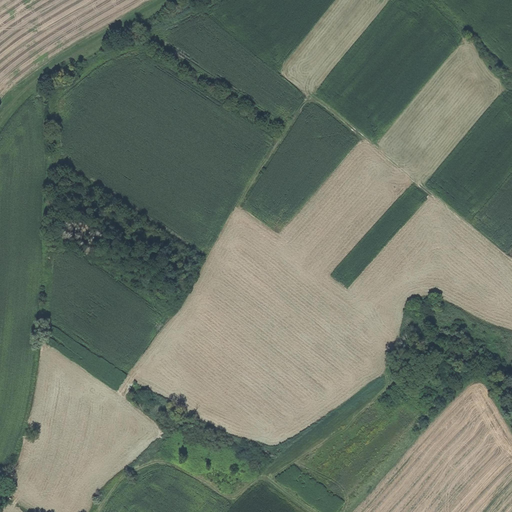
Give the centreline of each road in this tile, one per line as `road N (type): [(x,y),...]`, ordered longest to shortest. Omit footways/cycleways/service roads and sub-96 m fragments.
road 1 (track): [(126,379),(304,101),(324,106),(511,262)]
road 2 (track): [(0,115),(51,67),(168,0)]
